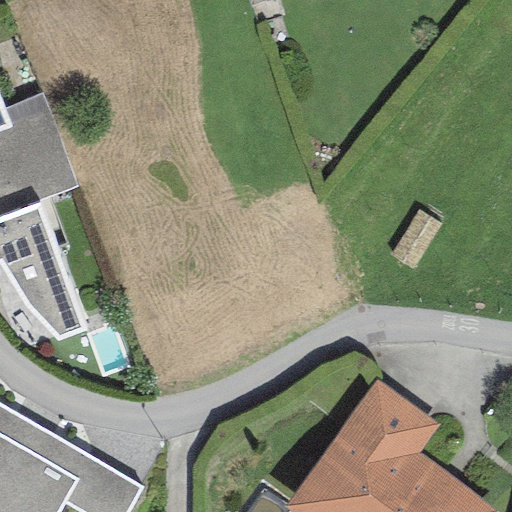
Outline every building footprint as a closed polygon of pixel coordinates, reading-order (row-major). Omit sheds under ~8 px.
[(42,95),(2,112),(11,134),(0,138),(0,216),(77,188),(42,95)] [(0,106),(0,138),(11,134),(2,112),(0,106)] [(39,209),(0,221),(0,271),(21,306),(54,347),(85,336),(39,209)] [(439,418),(376,372),(283,491),(312,511),(486,511),(495,502),(418,444),(439,418)] [(121,511),(140,479),(0,398),(0,511),(51,511),(63,494),(93,511),(121,511)]
